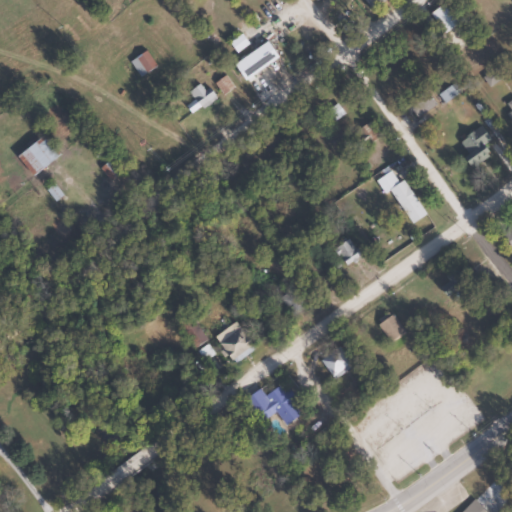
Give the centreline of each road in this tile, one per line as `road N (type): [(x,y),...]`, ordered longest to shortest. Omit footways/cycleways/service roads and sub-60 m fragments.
road 1 (residential): [(55,293),(421,0)]
road 2 (residential): [(204,417),(511,190)]
road 3 (residential): [(511,284),(296,0)]
road 4 (residential): [(409,501),(286,357)]
road 5 (secondary): [(391,511),(511,425)]
road 6 (residential): [(105,488),(204,417)]
